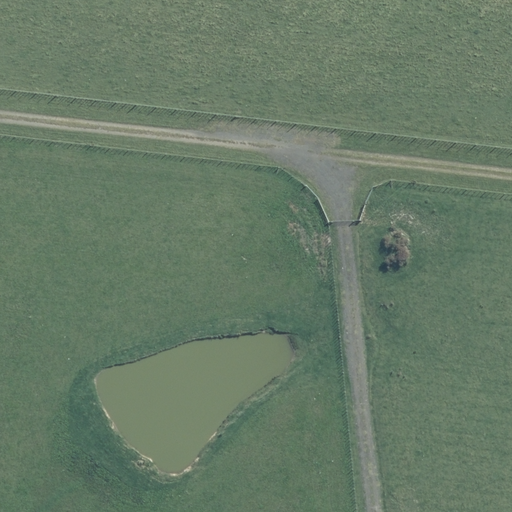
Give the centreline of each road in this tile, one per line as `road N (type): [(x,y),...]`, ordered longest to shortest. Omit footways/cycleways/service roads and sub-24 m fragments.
road 1 (track): [(0,115),(511,173)]
road 2 (track): [(340,152),(381,511)]
